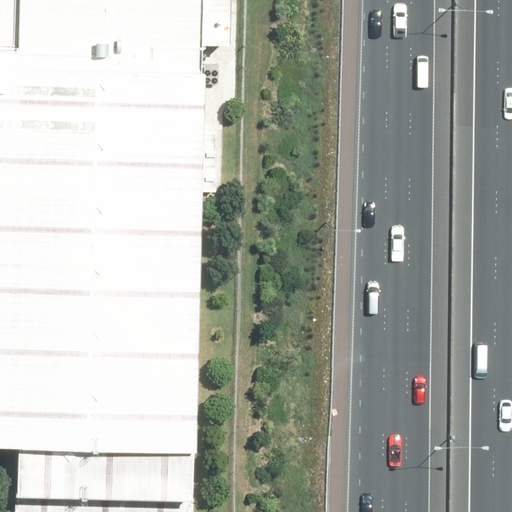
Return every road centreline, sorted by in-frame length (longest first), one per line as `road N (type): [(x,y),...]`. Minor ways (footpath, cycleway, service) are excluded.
road 1 (motorway): [(502,0),(494,511)]
road 2 (motorway): [(383,511),(387,0)]
